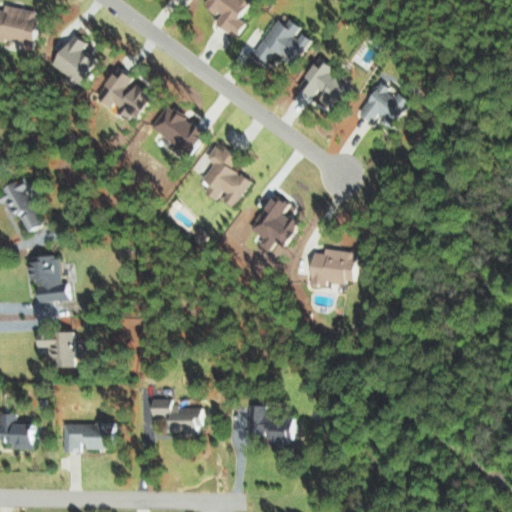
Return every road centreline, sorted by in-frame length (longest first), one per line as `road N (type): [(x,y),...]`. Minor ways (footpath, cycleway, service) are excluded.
road 1 (residential): [(0,499),(378,506)]
road 2 (residential): [(108,0),(344,177)]
